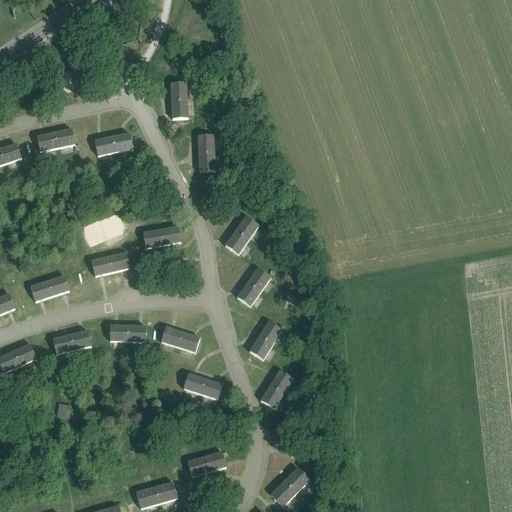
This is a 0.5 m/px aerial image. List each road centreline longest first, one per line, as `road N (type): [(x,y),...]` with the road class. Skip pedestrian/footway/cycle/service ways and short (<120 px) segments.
road 1 (residential): [(214,300),(256,433),(253,476),(233,511)]
road 2 (residential): [(134,98),(199,222),(214,300)]
road 3 (residential): [(0,338),(78,313),(214,300)]
road 4 (residential): [(0,128),(134,98)]
